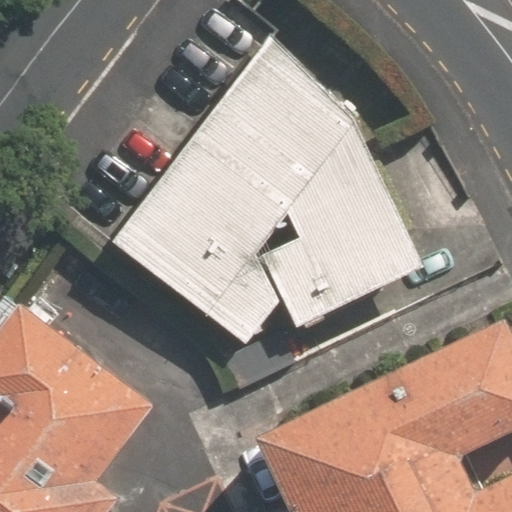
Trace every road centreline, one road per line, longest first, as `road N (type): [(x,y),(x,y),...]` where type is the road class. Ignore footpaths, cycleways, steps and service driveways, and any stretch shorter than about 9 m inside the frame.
road 1 (residential): [(0,102),(77,0)]
road 2 (secondary): [(511,101),(433,0)]
